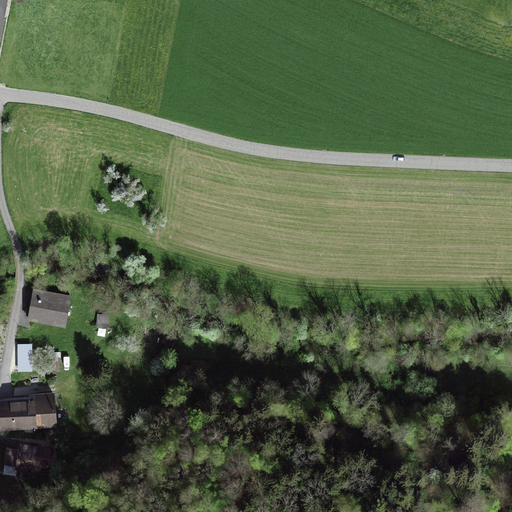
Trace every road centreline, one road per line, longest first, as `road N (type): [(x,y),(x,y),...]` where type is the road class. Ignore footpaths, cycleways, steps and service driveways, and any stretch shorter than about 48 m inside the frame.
road 1 (unclassified): [(0,93),(87,105),(262,150),(511,165)]
road 2 (residential): [(0,188),(20,288),(0,383)]
